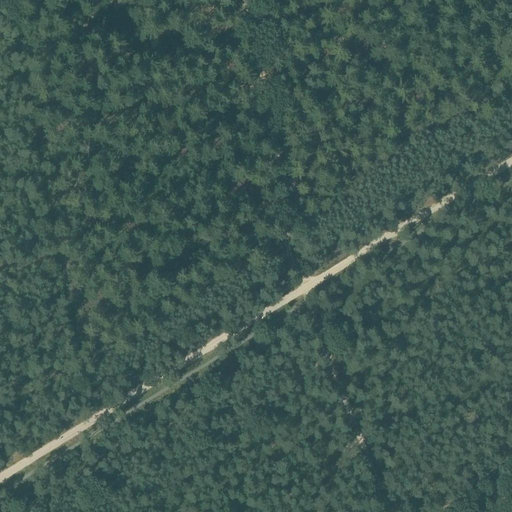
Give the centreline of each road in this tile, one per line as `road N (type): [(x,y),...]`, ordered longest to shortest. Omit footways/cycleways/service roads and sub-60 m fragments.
road 1 (track): [(0,479),(511,162)]
road 2 (track): [(247,0),(288,200),(288,270),(306,287),(391,511)]
